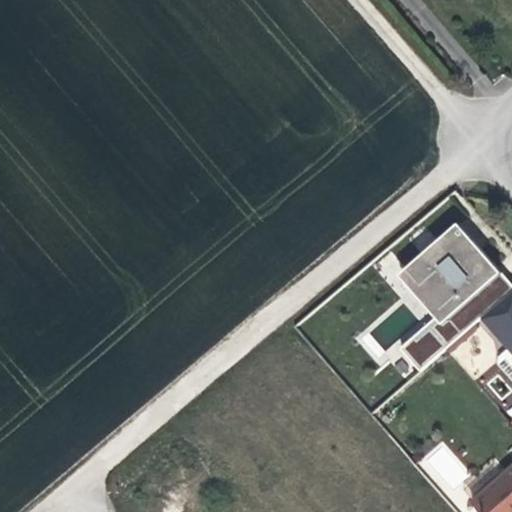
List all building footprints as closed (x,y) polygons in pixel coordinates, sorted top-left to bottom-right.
[(460,232),(489,266),(494,263),(478,244),(462,226),(403,277),(439,319),(417,337),(420,341),(447,316),(411,275),(460,232)] [(403,350),(423,372),(449,350),(511,295),(511,282),(494,263),(489,266),(460,232),(411,275),(447,316),(420,341),(417,337),(403,350)] [(511,296),(485,320),(511,351),(511,350),(511,296)] [(511,350),(511,351),(503,359),(502,366),(511,376),(511,350)] [(511,511),(511,469),(508,473),(474,503),(482,511),(511,511)]
